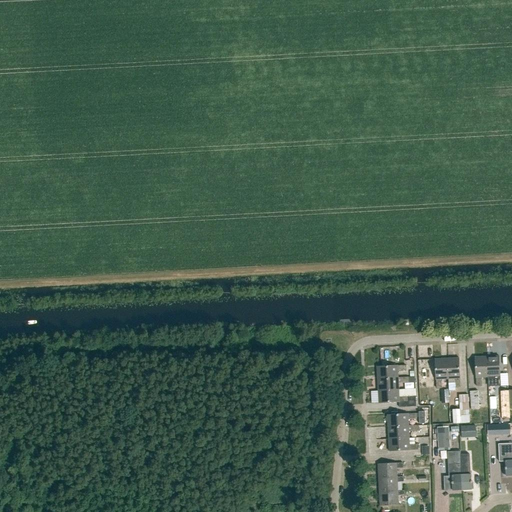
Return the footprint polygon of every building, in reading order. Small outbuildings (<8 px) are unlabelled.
[(487,357),(488,377),(494,377),(495,385),(500,385),(500,377),(499,356),(487,357)] [(482,378),(488,377),(487,357),(475,357),(476,378),(476,386),(482,386),(482,378)] [(447,359),(448,379),(454,379),(455,387),(460,387),(460,379),(459,358),(447,359)] [(442,380),(448,379),(447,359),(435,359),(436,380),(436,388),(442,388),(442,380)] [(398,378),(398,372),(406,371),(406,366),(398,366),(377,367),(378,379),(398,378)] [(378,379),(378,391),(399,390),(398,384),(409,383),(409,377),(408,377),(398,378),(378,379)] [(399,397),(399,390),(378,391),(379,404),(398,403),(399,403),(399,408),(416,407),(416,396),(399,397)] [(509,409),(510,409),(509,390),(499,391),(500,410),(501,410),(501,419),(509,419),(509,409)] [(470,409),(478,409),(477,391),(469,391),(470,409)] [(450,416),(450,424),(452,424),(452,423),(469,423),(467,395),(458,395),(459,409),(452,410),(452,416),(450,416)] [(388,415),(388,428),(409,427),(409,426),(408,420),(417,420),(417,418),(419,418),(419,424),(426,424),(425,412),(419,412),(419,414),(417,414),(408,414),(388,415)] [(389,440),(409,439),(409,432),(420,432),(419,426),(409,426),(409,427),(388,428),(389,440)] [(462,438),(477,437),(476,426),(461,426),(462,438)] [(439,441),(449,441),(448,428),(438,428),(439,441)] [(409,439),(389,440),(390,452),(410,451),(419,450),(418,445),(410,445),(409,439)] [(453,491),(463,490),(461,464),(461,451),(448,452),(449,476),(449,482),(445,482),(445,491),(453,491)] [(18,491),(22,491),(25,490),(27,487),(27,485),(27,483),(17,460),(15,460),(11,460),(9,461),(8,462),(7,464),(6,466),(7,469),(8,472),(16,489),(18,491)] [(397,478),(397,477),(397,468),(403,468),(403,463),(397,464),(397,463),(378,464),(379,479),(397,478)] [(466,464),(461,464),(463,490),(472,490),(472,489),(474,489),(473,483),(472,483),(472,481),(471,474),(466,475),(466,464)] [(398,491),(397,482),(404,482),(404,477),(397,477),(397,478),(379,479),(380,492),(398,491)] [(398,491),(380,492),(380,506),(398,506),(398,496),(404,496),(404,491),(398,491)]
